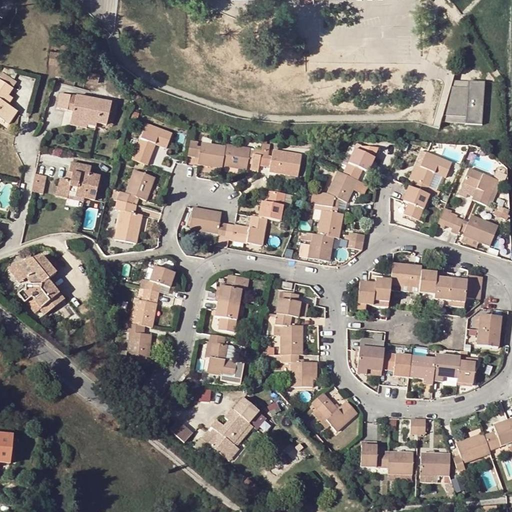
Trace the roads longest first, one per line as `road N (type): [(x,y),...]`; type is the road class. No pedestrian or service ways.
road 1 (residential): [(333,286),(337,375),(376,407),(440,409),(480,399),(508,380),(511,349)]
road 2 (residential): [(115,409),(143,397),(180,360),(197,277)]
road 3 (residential): [(168,249),(98,258),(65,237),(9,250)]
road 4 (residential): [(115,409),(240,511)]
road 5 (residential): [(0,314),(115,409)]
road 6 (residential): [(511,283),(415,242),(377,249)]
road 7 (residential): [(197,277),(231,261),(333,286)]
road 8 (residential): [(168,249),(165,233),(181,187),(222,193),(226,218)]
road 9 (residential): [(9,250),(30,157),(21,144),(25,126)]
road 10 (residential): [(383,511),(506,500)]
